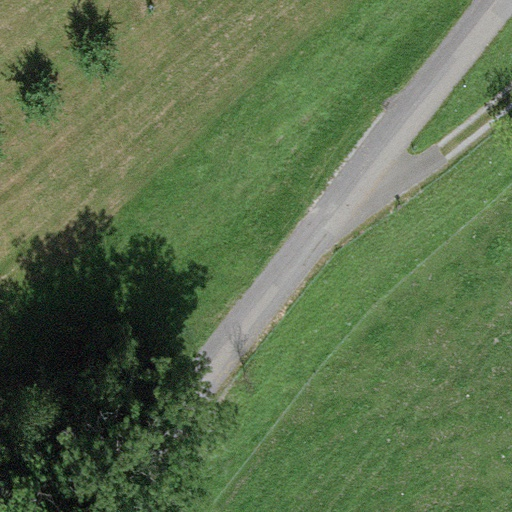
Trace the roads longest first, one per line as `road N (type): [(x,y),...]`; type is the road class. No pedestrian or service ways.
road 1 (residential): [(113,511),(169,424),(497,0)]
road 2 (track): [(337,206),(447,151),(511,95)]
